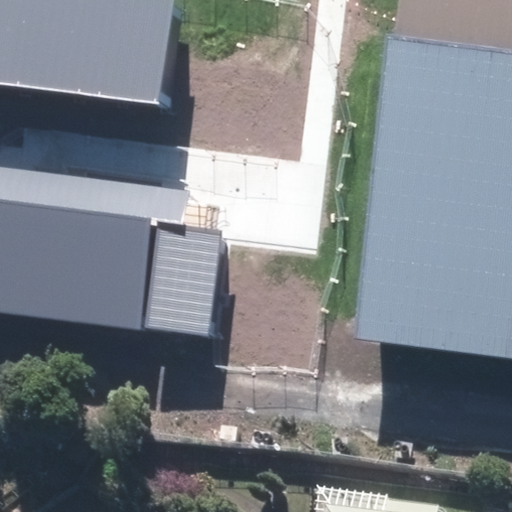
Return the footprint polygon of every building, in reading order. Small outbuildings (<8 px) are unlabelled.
[(0,0),(0,83),(158,106),(172,0),(0,0)] [(184,0),(172,0),(158,106),(173,108),(186,109),(226,114),(240,6),(184,0)] [(511,0),(399,0),(395,38),(511,52),(511,0)] [(511,52),(395,38),(389,38),(353,341),(511,359),(511,52)] [(173,108),(0,83),(0,121),(170,142),(171,129),(173,108)] [(0,201),(158,221),(183,225),(186,212),(190,192),(0,167),(0,201)] [(0,313),(144,331),(158,221),(0,201),(0,313)] [(221,245),(223,230),(187,225),(183,225),(158,221),(144,331),(211,337),(221,245)] [(371,511),(329,505),(327,511),(434,511),(436,506),(378,498),(371,511)]
